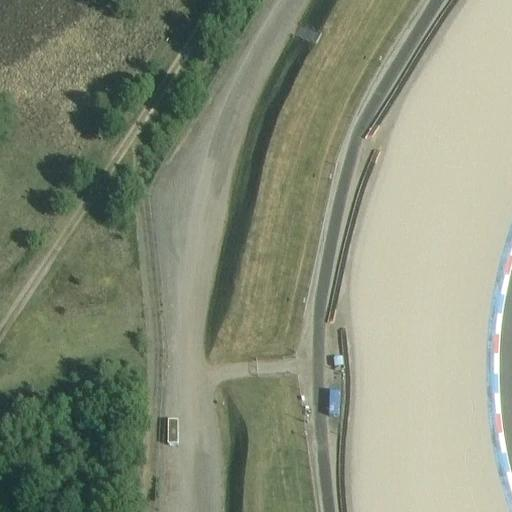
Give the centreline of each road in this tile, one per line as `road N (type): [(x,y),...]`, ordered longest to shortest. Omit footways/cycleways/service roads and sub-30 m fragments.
road 1 (track): [(0,331),(224,0)]
road 2 (track): [(136,133),(155,352),(147,511)]
